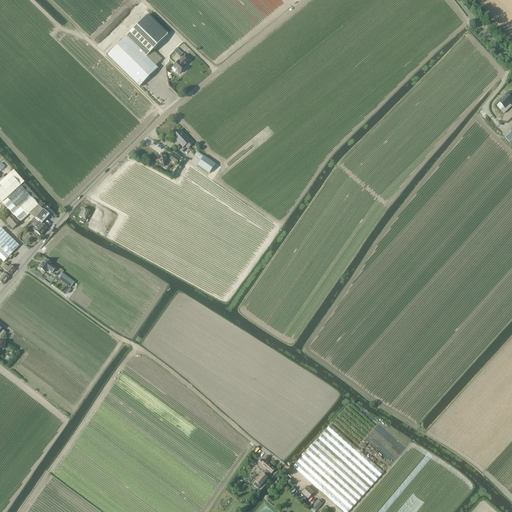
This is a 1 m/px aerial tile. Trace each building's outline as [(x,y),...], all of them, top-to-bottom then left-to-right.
[(147,15),(132,30),(108,55),(140,86),(158,68),(147,57),(168,35),(147,15)] [(186,64),(191,60),(186,55),(179,62),(179,61),(173,67),(180,74),(185,68),(184,66),(186,64)] [(511,101),(511,98),(507,94),(499,102),(504,107),(501,110),(504,113),(510,108),(507,106),(511,101)] [(188,148),(194,143),(191,140),(190,141),(180,130),(173,136),(183,147),(186,145),(188,148)] [(176,162),(178,160),(171,156),(170,158),(162,152),(156,161),(164,167),(170,158),(176,162)] [(198,152),(195,155),(202,160),(198,165),(210,173),(216,164),(198,152)] [(29,214),(35,219),(43,210),(40,207),(43,204),(13,170),(0,181),(0,185),(1,186),(0,187),(0,200),(2,202),(20,222),(29,214)] [(83,208),(78,216),(81,218),(80,221),(83,223),(84,221),(87,222),(88,220),(85,218),(89,211),(83,208)] [(43,210),(35,219),(39,222),(32,229),(40,236),(47,228),(42,223),(49,215),(43,210)] [(6,221),(13,229),(18,223),(12,216),(6,221)] [(19,246),(10,237),(0,228),(0,259),(3,262),(8,257),(9,258),(11,256),(10,255),(19,246)] [(39,268),(45,272),(47,269),(52,273),(56,268),(51,264),(45,259),(39,268)] [(15,269),(10,265),(8,268),(5,266),(3,269),(10,275),(15,269)] [(0,272),(0,282),(3,284),(9,277),(3,272),(2,274),(0,272)] [(74,282),(62,273),(58,279),(70,288),(74,282)] [(293,467),(343,511),(348,511),(384,473),(331,425),(293,467)] [(265,471),(267,473),(265,475),(263,474),(253,485),(258,489),(268,478),(270,475),(271,473),(272,473),(275,469),(265,460),(264,462),(262,460),(258,464),(265,471)] [(241,491),(243,492),(249,485),(247,483),(241,491)] [(302,493),(308,499),(314,492),(307,486),(302,493)] [(312,506),(317,510),(322,504),(318,500),(312,506)]
